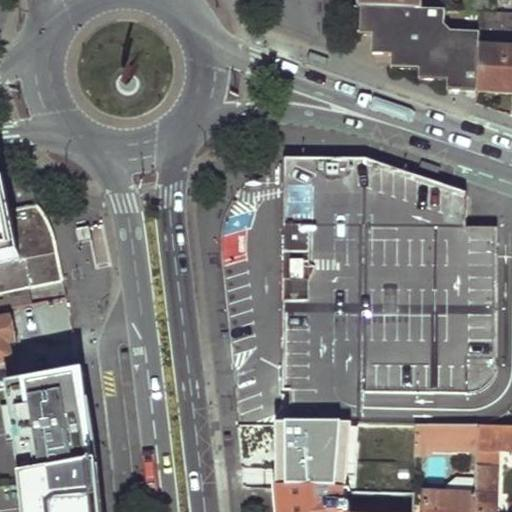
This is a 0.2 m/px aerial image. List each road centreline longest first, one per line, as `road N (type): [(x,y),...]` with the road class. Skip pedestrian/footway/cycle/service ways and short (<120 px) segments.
road 1 (primary): [(204,511),(170,196),(173,136)]
road 2 (primary): [(113,147),(162,511)]
road 3 (secondary): [(380,121),(203,32)]
road 4 (secondary): [(192,118),(297,109),(380,121)]
road 5 (secondary): [(380,121),(511,163)]
